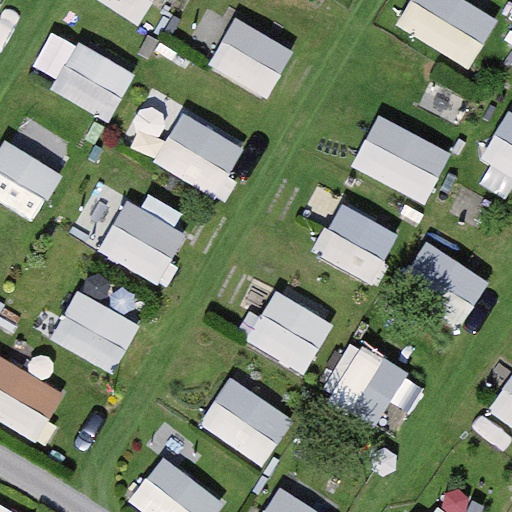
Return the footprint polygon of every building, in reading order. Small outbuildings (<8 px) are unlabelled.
[(103,0),(153,20),(161,0),(103,0)] [(495,0),(416,0),(404,25),(480,62),(507,6),(495,0)] [(213,62),(275,93),(300,42),(239,11),(213,62)] [(56,84),(115,116),(142,67),(83,34),(56,84)] [(186,106),(159,160),(226,193),(253,139),(186,106)] [(0,190),(39,213),(82,141),(28,108),(0,154),(0,190)] [(383,109),(355,161),(428,201),(457,149),(383,109)] [(511,110),(487,154),(511,168),(511,110)] [(104,249),(171,278),(196,221),(129,192),(104,249)] [(382,281),(407,230),(344,198),(318,249),(382,281)] [(464,325),(496,276),(432,235),(400,283),(464,325)] [(310,371),(343,317),(281,279),(248,333),(310,371)] [(79,283),(53,335),(120,368),(146,316),(79,283)] [(339,399),(389,415),(408,358),(358,343),(339,399)] [(0,345),(0,411),(47,437),(74,386),(0,345)] [(267,462),(301,412),(238,369),(204,420),(267,462)] [(511,375),(492,405),(511,418),(511,375)] [(134,493),(156,511),(221,511),(233,498),(173,447),(134,493)] [(266,511),(337,511),(287,480),(266,511)] [(30,511),(0,495),(0,511),(30,511)]
